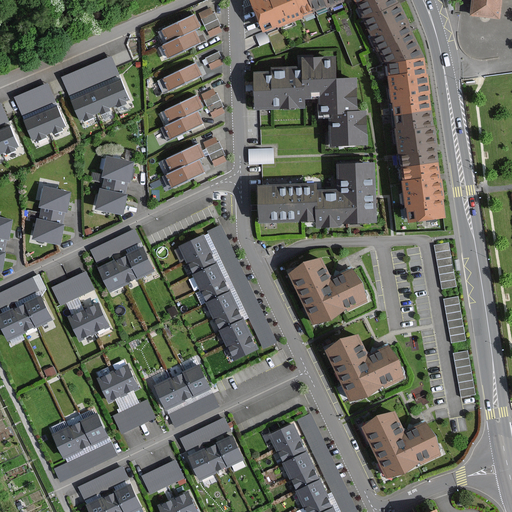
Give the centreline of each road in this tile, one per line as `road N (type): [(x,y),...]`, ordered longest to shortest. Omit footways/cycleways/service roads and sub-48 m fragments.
road 1 (residential): [(306,371),(57,489)]
road 2 (residential): [(240,173),(0,287)]
road 3 (residential): [(240,173),(244,239),(306,371)]
road 4 (primary): [(442,60),(457,191),(478,265)]
road 5 (primary): [(478,265),(471,190),(442,60)]
road 6 (residential): [(191,0),(0,82)]
road 7 (residential): [(235,0),(240,173)]
road 8 (residential): [(306,371),(374,511)]
road 9 (residential): [(0,367),(57,489)]
